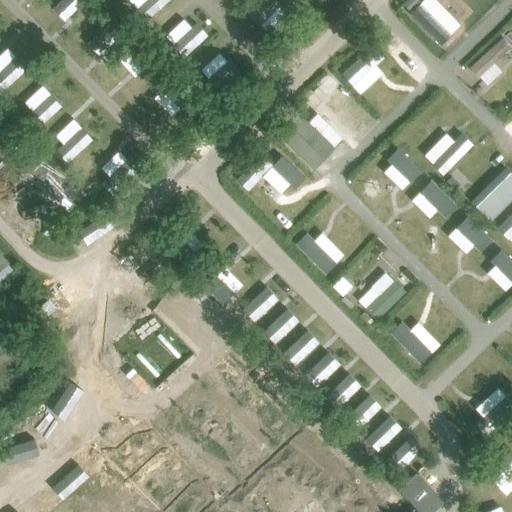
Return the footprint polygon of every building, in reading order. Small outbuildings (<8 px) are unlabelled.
[(61,0),(58,3),(69,15),(84,0),(61,0)] [(145,0),(137,8),(136,8),(147,20),(169,0),(145,0)] [(276,0),(263,0),(248,15),(258,26),(261,24),(278,7),(281,4),(276,0)] [(111,20),(92,38),(104,50),(122,32),(111,20)] [(174,44),(171,46),(182,58),(208,35),(196,23),(191,27),(174,44)] [(136,39),(125,49),(127,51),(143,69),(154,80),(165,70),(136,39)] [(373,45),(342,74),(353,85),(375,65),(384,57),(373,45)] [(0,70),(0,90),(1,92),(5,89),(27,69),(15,56),(0,70)] [(209,78),(206,80),(217,92),(240,70),(229,59),(227,61),(209,78)] [(174,79),(162,90),(179,108),(186,115),(198,103),(174,79)] [(32,110),(25,117),(36,129),(61,106),(50,94),(32,110)] [(312,166),(333,145),(297,110),(276,131),(312,166)] [(63,143),(56,150),(67,163),(92,139),(81,127),(63,143)] [(432,162),(432,163),(443,174),(473,144),(462,133),(454,141),(432,162)] [(398,148),(387,160),(391,164),(409,181),(410,182),(421,171),(398,148)] [(109,176),(102,183),(112,194),(143,165),(132,153),(127,159),(109,176)] [(261,153),(236,179),(249,190),(263,176),(271,167),(273,165),(261,153)] [(273,165),(271,167),(289,184),(294,189),(305,178),(282,156),(273,165)] [(511,186),(500,174),(472,202),(490,220),(511,198),(511,186)] [(452,176),(447,181),(455,189),(460,184),(452,176)] [(431,180),(419,192),(437,209),(444,216),(456,204),(431,180)] [(511,213),(498,228),(508,239),(510,238),(511,235),(511,213)] [(467,216),(456,228),(474,245),(481,252),(492,240),(467,216)] [(174,231),(162,243),(187,268),(199,256),(182,238),(174,231)] [(307,232),(296,243),(326,274),(337,263),(336,262),(314,240),(307,232)] [(0,270),(10,262),(0,250),(0,270)] [(511,260),(501,250),(490,261),(495,266),(511,282),(511,260)] [(210,268),(199,279),(223,304),(235,293),(235,292),(218,275),(210,268)] [(262,292),(243,309),(254,322),(273,304),(262,292)] [(282,314),(263,331),(274,343),(293,326),(282,314)] [(402,321),(390,332),(420,363),(431,352),(410,330),(402,321)] [(302,335),(284,353),(295,365),(314,347),(302,335)] [(228,356),(217,368),(224,375),(242,391),(253,380),(228,356)] [(323,357),(305,375),(316,387),(335,369),(323,357)] [(344,379),(325,397),(337,409),(356,391),(344,379)] [(265,393),(254,404),(259,409),(277,425),(278,426),(288,415),(265,393)] [(483,416),(475,424),(485,435),(511,410),(511,400),(507,395),(506,396),(483,416)] [(364,400),(346,418),(357,430),(376,412),(364,400)] [(127,416),(107,433),(117,445),(137,428),(127,416)] [(168,418),(156,429),(180,455),(192,443),(185,436),(168,418)] [(384,421),(366,439),(378,451),(396,433),(384,421)] [(297,426),(286,438),(295,447),(316,468),(328,456),(297,426)] [(149,438),(138,449),(142,454),(159,472),(159,473),(171,462),(149,438)] [(405,442),(386,460),(398,472),(417,454),(405,442)] [(511,450),(487,474),(499,486),(511,472),(511,450)] [(205,455),(193,466),(216,489),(227,479),(223,474),(205,456),(205,455)] [(340,469),(328,480),(333,485),(351,502),(351,503),(363,491),(340,469)] [(72,470),(52,487),(62,499),(82,482),(72,470)] [(180,472),(169,483),(173,487),(190,505),(191,506),(202,495),(180,472)] [(416,473),(399,489),(419,511),(433,511),(444,502),(416,473)] [(261,511),(242,490),(230,502),(239,511),(261,511)] [(87,494),(76,506),(82,511),(105,511),(106,511),(88,495),(87,494)]
